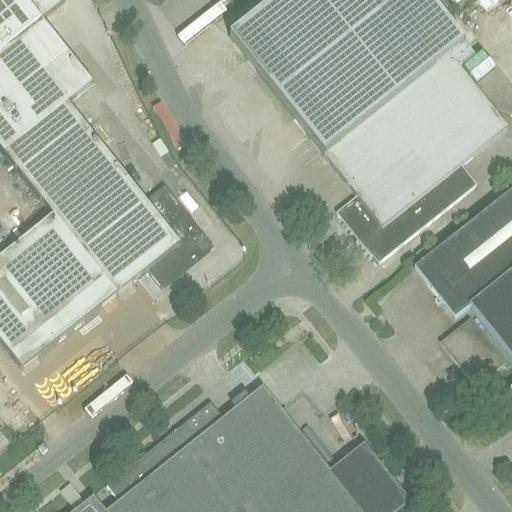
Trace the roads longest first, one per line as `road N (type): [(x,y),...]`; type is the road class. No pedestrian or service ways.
road 1 (unclassified): [(0,479),(286,244)]
road 2 (unclassified): [(497,511),(286,244)]
road 3 (unclassified): [(286,244),(186,117),(132,0)]
